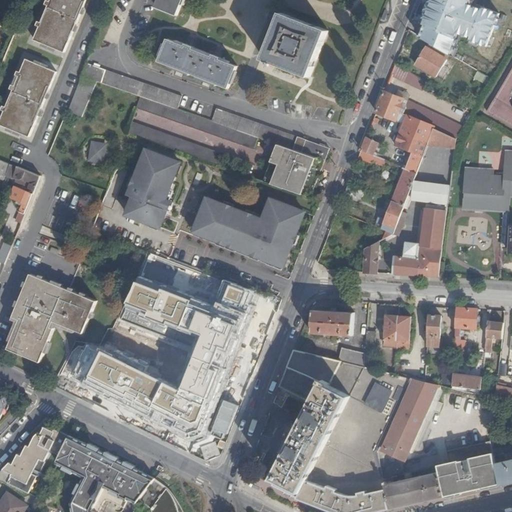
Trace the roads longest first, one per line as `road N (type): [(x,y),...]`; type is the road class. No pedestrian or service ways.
road 1 (secondary): [(409,0),(299,286)]
road 2 (secondary): [(299,286),(227,487)]
road 3 (residential): [(511,296),(299,286)]
road 4 (tertiary): [(55,401),(227,487)]
